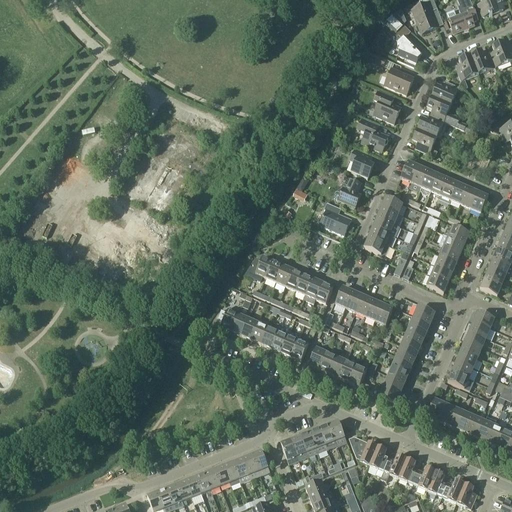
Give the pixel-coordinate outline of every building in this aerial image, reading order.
[(437,10),(434,1),(430,3),(429,1),(428,0),(420,3),(419,5),(420,9),(412,12),(422,35),(438,29),(432,13),(437,10)] [(446,15),(448,21),(454,36),(474,28),(473,23),(478,21),(469,0),(461,0),(457,2),(460,7),(458,8),(461,16),(456,18),(454,12),(446,15)] [(490,17),(492,16),(492,15),(503,11),(498,0),(485,0),(487,4),(479,7),(484,19),(489,17),(490,17)] [(404,27),(394,17),(385,25),(395,35),(404,27)] [(414,69),(416,65),(418,61),(421,58),(419,57),(422,55),(406,38),(397,46),(400,49),(398,53),(400,54),(399,57),(409,61),(407,66),(414,69)] [(495,54),(489,56),(495,70),(511,63),(509,57),(505,45),(504,44),(492,49),(495,54)] [(470,57),(478,77),(495,70),(489,56),(484,58),(482,53),(470,57)] [(365,62),(383,69),(386,62),(369,54),(365,62)] [(461,67),(456,69),(461,83),(460,86),(465,91),(468,89),(465,82),(478,77),(470,57),(459,62),(461,67)] [(392,70),(384,88),(407,97),(414,80),(392,70)] [(437,88),(432,99),(451,108),(459,89),(445,83),(442,90),(437,88)] [(379,94),(376,101),(380,103),(374,117),(394,126),(401,111),(391,107),(394,101),(379,94)] [(432,113),(430,118),(444,124),(447,125),(455,129),(464,133),(467,126),(459,123),(461,120),(448,115),(451,108),(432,99),(427,110),(432,113)] [(482,129),(482,128),(486,118),(478,115),(474,125),(482,129)] [(422,121),(417,132),(437,140),(444,124),(430,118),(428,123),(422,121)] [(388,140),(385,138),(376,134),(379,128),(362,121),(358,132),(366,135),(362,146),(382,154),(388,140)] [(511,126),(500,131),(505,144),(511,142),(511,146),(511,126)] [(418,146),(416,151),(435,159),(437,154),(432,152),(437,140),(417,132),(413,143),(418,146)] [(355,164),(351,174),(368,181),(374,167),(369,164),(372,159),(354,151),(350,162),(355,164)] [(411,185),(418,168),(408,164),(401,181),(411,185)] [(418,168),(411,185),(421,189),(428,173),(418,168)] [(428,173),(421,189),(431,193),(438,177),(428,173)] [(431,193),(441,198),(448,181),(438,177),(431,193)] [(296,191),(302,194),(308,183),(302,180),(296,191)] [(355,210),(361,198),(361,197),(358,196),(362,186),(350,181),(346,191),(344,190),(338,203),(355,210)] [(448,181),(441,198),(439,202),(450,206),(451,202),(450,202),(458,185),(448,181)] [(461,206),(468,190),(458,185),(450,202),(451,202),(461,206)] [(479,195),(468,190),(461,206),(472,211),(479,195)] [(472,211),(481,215),(488,199),(479,195),(472,211)] [(386,199),(381,210),(398,217),(403,206),(386,199)] [(320,227),(344,238),(351,222),(339,216),(341,211),(327,205),(324,211),(327,213),(320,227)] [(381,210),(377,220),(394,227),(398,217),(381,210)] [(423,215),(418,226),(422,228),(427,217),(423,215)] [(377,220),(373,230),(394,239),(396,240),(400,230),(394,227),(377,220)] [(418,237),(422,228),(418,226),(414,236),(418,237)] [(465,246),(470,235),(453,228),(449,239),(465,246)] [(425,240),(429,230),(425,229),(421,238),(425,240)] [(373,230),(369,240),(390,249),(394,239),(373,230)] [(511,233),(506,231),(502,241),(511,245),(511,233)] [(418,237),(414,236),(409,246),(413,247),(418,237)] [(461,256),(465,246),(449,239),(444,237),(439,247),(444,249),(461,256)] [(421,250),(425,240),(421,238),(416,248),(421,250)] [(384,262),(390,249),(369,240),(364,250),(378,256),(377,259),(384,262)] [(511,257),(511,245),(502,241),(498,251),(511,257)] [(444,249),(440,259),(456,266),(461,256),(444,249)] [(511,257),(498,251),(493,261),(510,268),(511,263),(511,257)] [(263,279),(266,280),(273,264),(263,259),(262,262),(256,260),(252,267),(255,268),(254,269),(251,268),(245,277),(251,280),(260,284),(262,279),(263,279)] [(440,259),(436,269),(452,276),(456,266),(440,259)] [(407,263),(401,260),(397,269),(394,276),(400,278),(407,263)] [(510,268),(493,261),(489,271),(506,278),(506,279),(509,280),(511,274),(511,269),(510,269),(510,268)] [(273,264),(266,280),(276,285),(284,268),(273,264)] [(276,285),(286,289),(293,273),(284,268),(276,285)] [(414,271),(412,270),(408,268),(402,280),(408,283),(414,271)] [(436,269),(431,278),(448,286),(452,276),(436,269)] [(489,271),(485,281),(501,288),(506,279),(506,278),(489,271)] [(293,273),(286,289),(296,293),(303,277),(293,273)] [(306,298),(313,281),(303,277),(296,293),(305,297),(306,298)] [(443,296),(448,286),(431,278),(427,289),(443,296)] [(313,281),(306,298),(305,297),(303,302),(314,306),(315,302),(316,302),(323,286),(313,281)] [(480,291),(497,299),(501,288),(485,281),(480,291)] [(323,286),(316,302),(326,307),(333,290),(323,286)] [(335,306),(346,310),(353,294),(343,289),(335,306)] [(363,298),(353,294),(346,310),(356,315),(363,298)] [(373,303),(363,298),(356,315),(366,319),(373,303)] [(268,303),(278,308),(280,304),(274,301),(270,299),(268,303)] [(366,319),(376,323),(383,307),(373,303),(366,319)] [(393,311),(383,307),(376,323),(386,328),(393,311)] [(221,329),(232,334),(239,317),(240,314),(241,313),(230,308),(227,314),(222,312),(217,323),(223,326),(221,329)] [(419,308),(414,319),(431,326),(435,315),(419,308)] [(298,316),(308,321),(310,317),(300,312),(298,316)] [(232,334),(242,338),(249,321),(243,319),(244,316),(240,314),(239,317),(232,334)] [(311,314),(310,317),(308,321),(319,326),(322,319),(311,314)] [(478,314),(474,324),(490,331),(495,321),(478,314)] [(329,328),(333,317),(330,315),(325,326),(329,328)] [(414,319),(410,328),(426,336),(431,326),(414,319)] [(242,338),(252,342),(259,326),(249,321),(242,338)] [(474,324),(469,334),(486,341),(490,331),(474,324)] [(252,342),(261,346),(268,330),(259,326),(252,342)] [(410,328),(405,338),(422,345),(426,336),(410,328)] [(271,351),(281,355),(288,338),(290,334),(280,329),(278,334),(271,351)] [(261,346),(271,351),(278,334),(268,330),(261,346)] [(469,334),(465,344),(481,351),(486,341),(469,334)] [(281,355),(291,359),(298,343),(288,338),(281,355)] [(418,356),(422,345),(405,338),(401,348),(418,356)] [(377,349),(377,350),(381,351),(383,346),(379,344),(379,345),(373,342),(371,346),(377,349)] [(309,347),(298,343),(291,359),(301,364),(309,347)] [(481,351),(465,344),(461,354),(477,361),(481,351)] [(413,366),(418,356),(401,348),(397,358),(413,366)] [(320,372),(327,355),(316,351),(309,367),(320,372)] [(461,354),(457,364),(473,371),(477,361),(461,354)] [(337,360),(327,355),(320,372),(330,376),(337,360)] [(397,358),(392,368),(409,375),(413,366),(397,358)] [(340,380),(347,364),(337,360),(330,376),(340,380)] [(357,368),(347,364),(340,380),(350,385),(357,368)] [(468,380),(473,371),(457,364),(452,374),(468,380)] [(357,368),(350,385),(360,389),(367,372),(357,368)] [(405,385),(409,375),(392,368),(388,378),(405,385)] [(464,391),(468,380),(452,374),(448,384),(464,391)] [(388,378),(384,388),(400,395),(405,385),(388,378)] [(396,406),(400,395),(384,388),(379,399),(396,406)] [(428,418),(438,423),(445,406),(435,402),(428,418)] [(438,423),(448,427),(455,411),(445,406),(438,423)] [(448,427),(458,431),(465,415),(455,411),(448,427)] [(458,431),(468,436),(475,419),(465,415),(458,431)] [(468,436),(478,440),(485,423),(475,419),(468,436)] [(478,440),(487,444),(495,428),(485,423),(478,440)] [(339,424),(328,427),(335,444),(337,449),(347,445),(339,424)] [(335,444),(328,427),(319,431),(325,448),(327,452),(337,449),(335,444)] [(506,432),(498,449),(508,453),(511,443),(511,429),(506,427),(505,432),(506,432)] [(505,432),(495,428),(487,444),(498,449),(506,432),(505,432)] [(325,448),(319,431),(309,435),(316,451),(318,456),(327,452),(325,448)] [(309,435),(300,439),(307,455),(309,460),(318,456),(316,451),(309,435)] [(300,439),(290,443),(299,464),(309,460),(307,455),(300,439)] [(360,464),(369,468),(378,448),(368,444),(368,445),(354,439),(349,441),(357,461),(361,462),(360,464)] [(289,467),(299,464),(290,443),(281,446),(287,463),(289,467)] [(387,453),(378,448),(369,468),(378,472),(376,477),(381,479),(384,474),(390,460),(385,458),(387,453)] [(262,454),(252,457),(260,478),(270,475),(268,470),(262,454)] [(251,482),(260,478),(252,457),(242,461),(251,482)] [(390,460),(384,474),(381,479),(380,481),(386,484),(390,477),(398,480),(407,461),(397,457),(395,462),(390,460)] [(251,482),(242,461),(232,465),(239,481),(241,485),(241,486),(251,482)] [(416,465),(407,461),(398,480),(413,487),(419,472),(414,470),(416,465)] [(232,465),(223,469),(229,485),(231,489),(241,485),(239,481),(232,465)] [(213,473),(220,489),(229,485),(223,469),(213,473)] [(348,473),(350,477),(351,481),(353,480),(358,478),(355,470),(348,473)] [(424,475),(419,472),(413,487),(427,493),(436,474),(426,470),(424,475)] [(213,473),(204,476),(211,492),(220,489),(213,473)] [(427,493),(442,499),(448,485),(443,483),(445,478),(436,474),(427,493)] [(201,496),(211,492),(204,476),(195,480),(201,496)] [(201,496),(195,480),(185,484),(192,500),(195,507),(203,503),(201,496)] [(453,487),(448,485),(442,499),(457,506),(465,486),(456,482),(453,487)] [(309,500),(326,493),(322,483),(305,490),(309,500)] [(185,484),(176,488),(182,504),(183,507),(187,506),(186,502),(192,500),(185,484)] [(465,486),(457,506),(471,511),(478,498),(472,496),(474,490),(465,486)] [(183,507),(182,504),(176,488),(166,491),(175,511),(184,508),(183,507)] [(166,491),(157,495),(163,511),(174,511),(175,511),(166,491)] [(329,503),(326,493),(309,500),(313,509),(329,503)] [(357,503),(353,493),(349,495),(345,497),(348,506),(357,503)] [(152,511),(161,511),(163,511),(157,495),(147,499),(152,511)] [(415,498),(409,495),(405,505),(416,500),(415,498)] [(367,511),(371,504),(371,503),(365,500),(362,508),(363,511),(367,511)] [(329,503),(313,509),(314,511),(333,511),(338,510),(334,501),(329,503)] [(360,511),(357,503),(348,506),(350,511),(360,511)]
